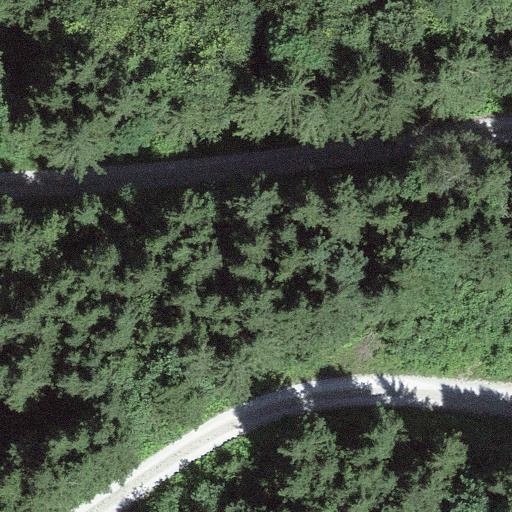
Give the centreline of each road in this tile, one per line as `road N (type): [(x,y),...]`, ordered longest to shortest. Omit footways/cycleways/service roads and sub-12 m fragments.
road 1 (track): [(0,188),(386,143),(511,139)]
road 2 (track): [(511,396),(308,399),(215,432),(101,511)]
